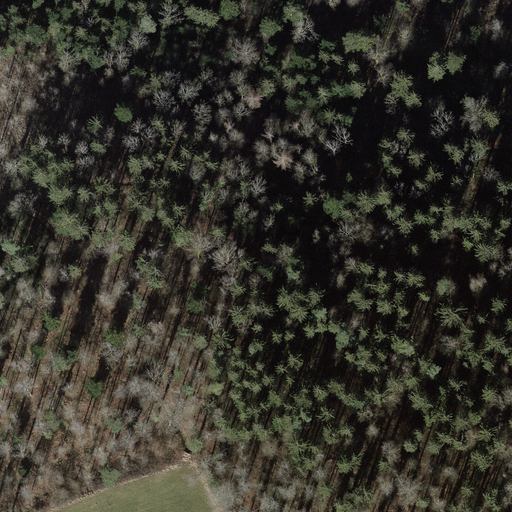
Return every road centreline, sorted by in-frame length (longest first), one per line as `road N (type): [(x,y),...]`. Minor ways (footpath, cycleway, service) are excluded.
road 1 (track): [(0,206),(130,174),(196,192),(238,238),(411,267),(511,297)]
road 2 (track): [(297,0),(323,16),(368,86),(397,112),(443,134),(511,144)]
